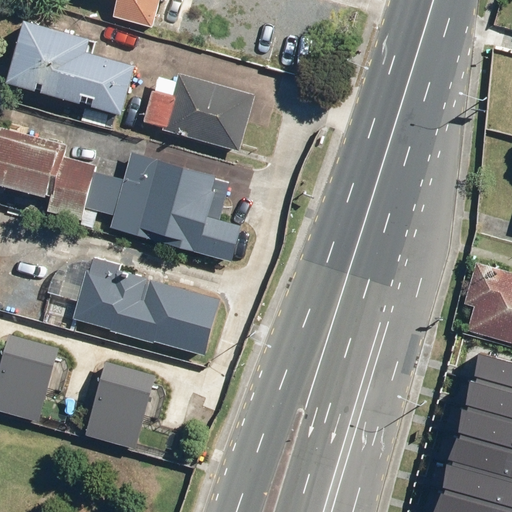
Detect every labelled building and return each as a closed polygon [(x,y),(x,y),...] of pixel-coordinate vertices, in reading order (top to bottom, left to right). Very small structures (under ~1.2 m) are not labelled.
[(118,0),(114,16),(155,27),(162,0),(118,0)] [(93,37),(27,19),(10,83),(124,114),(138,63),(90,50),(93,37)] [(158,91),(155,90),(147,120),(168,126),(168,128),(242,148),(257,92),(183,72),(181,80),(162,75),(158,91)] [(111,112),(87,106),(84,119),(108,125),(111,112)] [(127,178),(97,170),(99,163),(67,154),(70,143),(0,124),(0,188),(47,201),(45,209),(83,219),(82,222),(97,226),(101,209),(117,213),(113,227),(234,259),(244,223),(222,217),(233,176),(135,150),(127,178)] [(123,262),(73,249),(61,294),(81,299),(76,318),(209,353),(223,297),(121,270),(123,262)] [(511,270),(478,260),(466,301),(476,304),(469,327),(511,339),(511,270)] [(0,380),(0,403),(47,417),(65,356),(12,340),(0,380)] [(511,362),(478,354),(471,379),(511,390),(511,362)] [(90,428),(143,443),(161,382),(108,367),(90,428)] [(511,390),(471,379),(463,409),(511,421),(511,390)] [(511,421),(463,409),(456,437),(511,451),(511,421)] [(511,451),(456,437),(448,464),(511,481),(511,451)] [(511,481),(448,464),(441,491),(511,510),(511,481)] [(511,511),(511,510),(441,491),(435,511),(511,511)]
